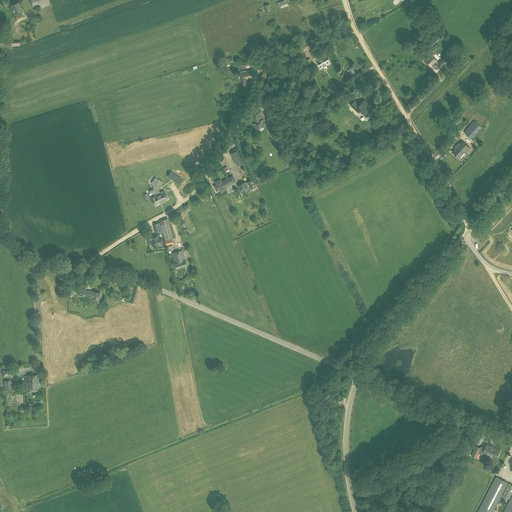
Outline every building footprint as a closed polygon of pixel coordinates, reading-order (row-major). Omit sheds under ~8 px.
[(39,4),(40,9),(51,5),(49,0),(31,0),(33,6),(39,4)] [(19,12),(20,16),(24,15),(22,10),(21,10),(18,3),(12,5),(15,13),(19,12)] [(427,43),(432,47),(439,40),(438,38),(434,35),(427,43)] [(325,54),(317,58),(319,61),(318,61),(319,63),(318,64),(321,68),(331,62),(328,58),(327,59),(325,54)] [(432,67),(433,67),(435,65),(434,64),(437,61),(430,54),(425,61),(432,67)] [(446,55),(437,64),(442,68),(450,59),(446,55)] [(262,72),(268,74),(270,69),(263,66),(261,71),(262,72)] [(241,71),(244,86),(250,85),(249,80),(253,79),(252,70),(241,71)] [(299,87),(303,95),(309,92),(304,84),(299,87)] [(360,111),(366,117),(371,111),(374,114),(378,110),(373,106),(373,107),(365,100),(359,106),(354,101),(351,105),(359,113),(360,111)] [(254,124),(256,129),(266,125),(263,119),(263,120),(260,114),(252,118),(255,124),(254,124)] [(464,132),(473,140),(483,128),(475,120),(464,132)] [(267,127),(271,136),(277,134),(272,124),(267,127)] [(453,152),(459,158),(464,152),(466,154),(470,148),(462,141),(453,152)] [(231,153),(237,166),(244,162),(238,149),(231,153)] [(219,190),(220,193),(226,190),(225,187),(235,181),(233,176),(221,182),(220,179),(215,182),(216,184),(213,186),(216,192),(219,190)] [(151,195),(156,206),(160,204),(159,204),(169,200),(165,191),(160,193),(159,190),(163,183),(159,180),(155,184),(156,185),(153,187),(154,189),(149,191),(151,195)] [(238,185),(243,194),(250,190),(248,188),(250,187),(251,189),(255,186),(252,180),(247,182),(248,183),(246,184),(245,182),(238,185)] [(161,225),(166,245),(173,243),(167,219),(160,221),(161,225)] [(151,236),(152,245),(163,243),(162,238),(160,238),(159,235),(151,236)] [(172,253),(176,268),(186,265),(182,250),(172,253)] [(91,302),(99,303),(100,292),(92,291),(92,292),(80,290),(79,296),(91,298),(91,302)] [(26,381),(26,391),(39,390),(38,374),(27,375),(27,381),(26,381)] [(472,456),(476,458),(478,453),(481,454),(484,453),(484,452),(497,457),(500,450),(495,448),(494,445),(492,446),(487,444),(485,447),(484,446),(481,447),(480,448),(476,446),(472,456)] [(493,511),(508,482),(496,476),(477,511),(493,511)] [(503,495),(509,499),(511,493),(511,484),(509,483),(503,495)] [(511,511),(511,495),(503,511),(511,511)]
